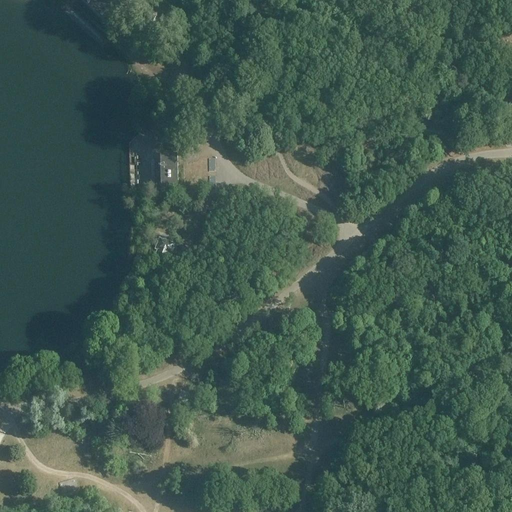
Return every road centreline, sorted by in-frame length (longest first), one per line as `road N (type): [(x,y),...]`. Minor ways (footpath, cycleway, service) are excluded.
road 1 (unknown): [(264,0),(254,19),(254,102),(281,163),(392,262),(402,316),(450,398),(464,444),(511,500)]
road 2 (track): [(11,407),(95,397),(174,371),(244,327),(358,232)]
road 3 (track): [(358,232),(236,174),(216,149),(166,28),(137,0)]
road 4 (track): [(358,232),(439,168),(511,152)]
road 5 (track): [(144,511),(91,476),(35,463),(8,420)]
road 6 (track): [(402,511),(440,433),(511,398)]
road 7 (track): [(441,0),(453,71),(511,102)]
